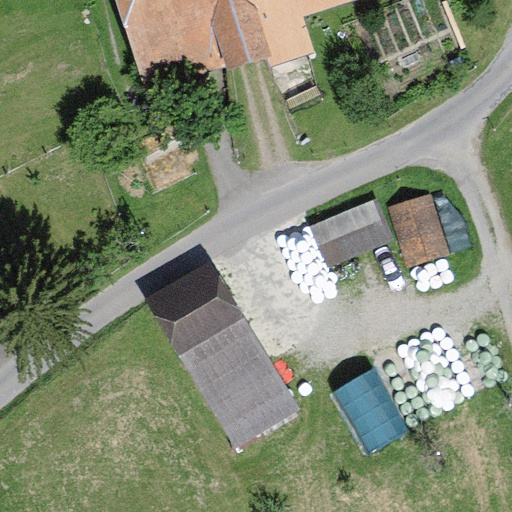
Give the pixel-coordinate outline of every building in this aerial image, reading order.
[(118,0),(145,89),(255,56),(259,70),(303,57),(296,34),(291,35),(280,0),(118,0)] [(392,206),(406,262),(440,253),(426,197),(392,206)] [(316,230),(329,259),(382,236),(370,207),(316,230)] [(179,351),(231,440),(289,406),(237,317),(228,322),(203,280),(161,305),(185,347),(179,351)] [(371,447),(411,428),(377,357),(337,376),(371,447)]
